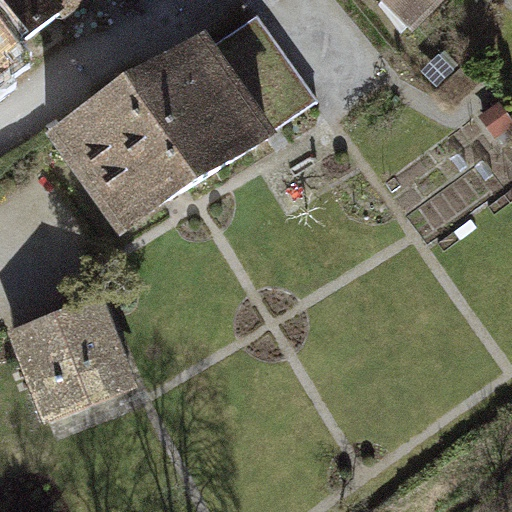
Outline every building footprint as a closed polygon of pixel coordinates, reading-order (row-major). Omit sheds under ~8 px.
[(0,0),(0,48),(7,57),(83,0),(0,0)] [(382,0),(409,25),(434,0),(382,0)] [(254,12),(222,34),(277,120),(310,100),(254,12)] [(31,134),(115,255),(293,146),(277,120),(222,34),(213,20),(31,134)] [(0,76),(13,67),(7,57),(0,48),(0,76)] [(82,309),(10,335),(47,436),(118,411),(82,309)]
